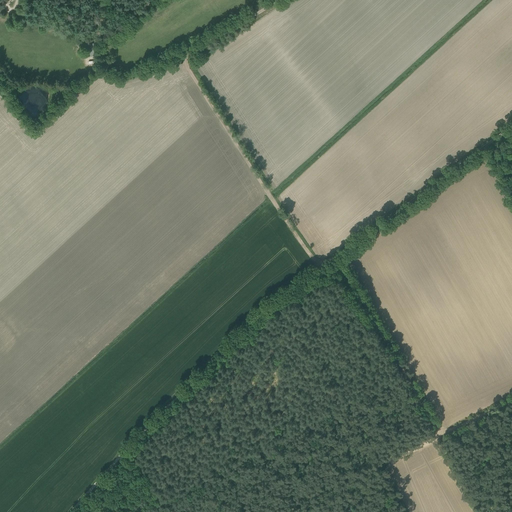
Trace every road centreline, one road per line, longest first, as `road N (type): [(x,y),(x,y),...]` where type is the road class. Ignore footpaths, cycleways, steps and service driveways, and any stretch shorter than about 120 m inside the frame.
road 1 (track): [(279,0),(185,57),(320,269)]
road 2 (track): [(320,269),(224,349),(72,511)]
road 3 (track): [(511,127),(335,256)]
road 4 (track): [(335,256),(441,436)]
road 5 (track): [(441,436),(266,511)]
